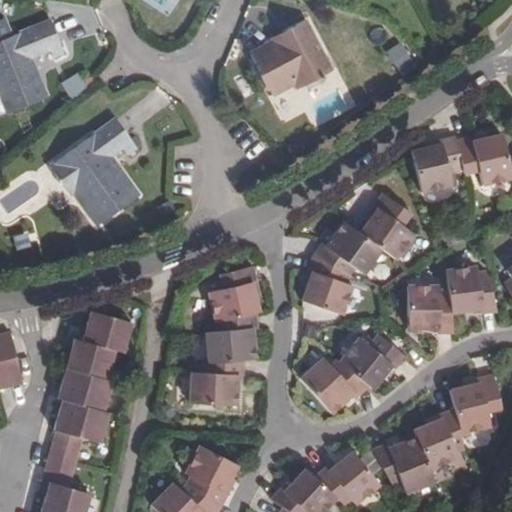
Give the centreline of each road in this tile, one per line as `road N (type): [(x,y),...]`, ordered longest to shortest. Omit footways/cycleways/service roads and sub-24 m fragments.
road 1 (residential): [(253,217),(354,158),(511,42)]
road 2 (residential): [(280,430),(312,438),(345,434),(473,346),(511,339)]
road 3 (residential): [(253,217),(282,288),(280,430)]
road 4 (residential): [(23,296),(35,386),(10,511)]
road 5 (residential): [(23,296),(160,259),(217,234)]
road 6 (residential): [(200,89),(217,159),(217,234)]
road 7 (residential): [(200,89),(129,45),(113,9)]
